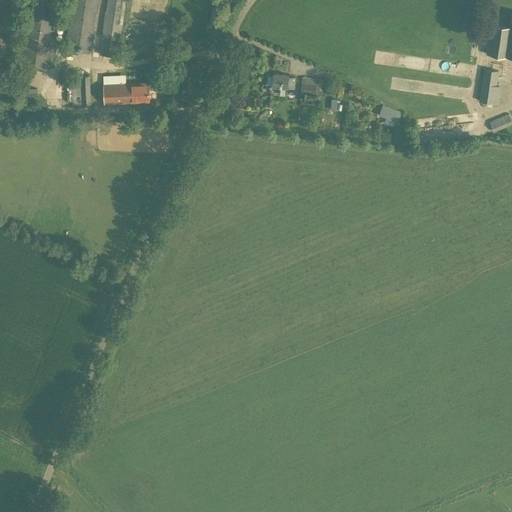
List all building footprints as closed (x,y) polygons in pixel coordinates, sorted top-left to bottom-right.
[(50,69),(60,0),(26,0),(17,64),(50,69)] [(91,53),(98,0),(71,0),(64,50),(91,53)] [(117,58),(125,0),(106,0),(99,55),(117,58)] [(511,57),(511,31),(509,31),(509,27),(490,25),(486,54),(511,57)] [(182,46),(187,36),(166,26),(161,36),(182,46)] [(501,86),(497,85),(499,71),(484,68),(479,100),(498,103),(501,86)] [(72,106),(91,105),(89,70),(71,71),(72,106)] [(273,74),(272,87),(295,88),(295,78),(289,77),(289,75),(273,74)] [(324,94),(325,79),(302,77),(300,93),(324,94)] [(104,104),(148,102),(148,83),(104,85),(104,104)] [(20,105),(38,104),(37,92),(19,93),(20,105)] [(397,122),(401,112),(383,104),(379,114),(397,122)] [(494,132),(511,124),(511,120),(509,113),(489,122),(494,132)]
